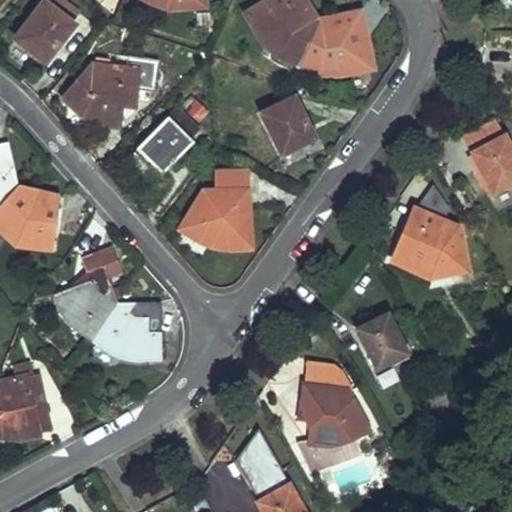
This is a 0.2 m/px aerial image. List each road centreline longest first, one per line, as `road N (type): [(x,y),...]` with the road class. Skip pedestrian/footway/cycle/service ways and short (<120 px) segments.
road 1 (residential): [(232,323),(415,66),(426,19),(416,0)]
road 2 (residential): [(232,323),(0,80)]
road 3 (residential): [(0,498),(169,401),(232,323)]
